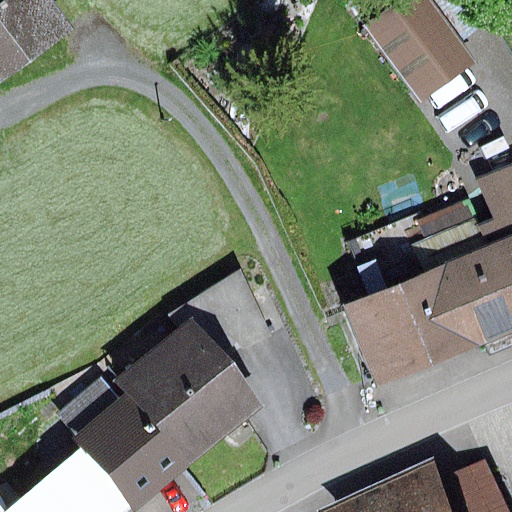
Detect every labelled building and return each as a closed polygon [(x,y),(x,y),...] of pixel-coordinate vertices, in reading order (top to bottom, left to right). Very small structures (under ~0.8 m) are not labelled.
[(44,0),(0,0),(0,75),(66,30),(44,0)] [(419,0),(392,0),(358,25),(414,101),(466,63),(419,0)] [(414,271),(432,263),(465,346),(511,326),(511,164),(471,182),(482,222),(470,228),(467,219),(462,220),(456,203),(413,221),(420,239),(406,244),(414,271)] [(465,346),(432,263),(414,271),(328,305),(362,388),(465,346)] [(233,271),(189,297),(223,357),(265,335),(233,271)] [(136,336),(98,368),(102,373),(175,465),(178,469),(251,408),(177,321),(145,348),(136,336)] [(78,445),(0,506),(0,511),(115,511),(175,465),(102,373),(52,413),(78,445)] [(435,463),(325,511),(510,511),(486,458),(442,478),(435,463)]
